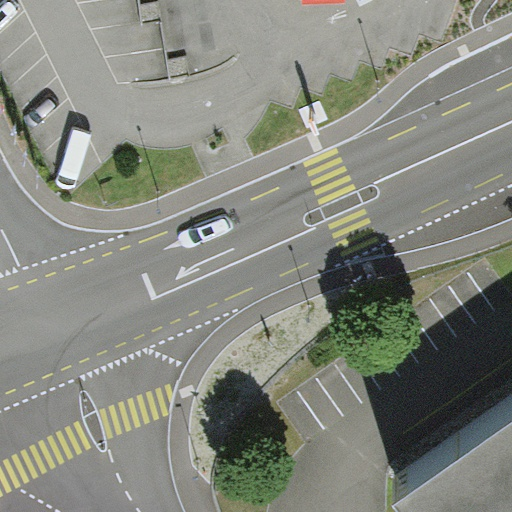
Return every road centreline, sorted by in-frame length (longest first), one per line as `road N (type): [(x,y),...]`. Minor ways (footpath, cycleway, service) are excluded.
road 1 (primary): [(47,327),(342,205),(511,123)]
road 2 (tertiary): [(47,327),(120,474)]
road 3 (unknown): [(287,228),(179,122)]
